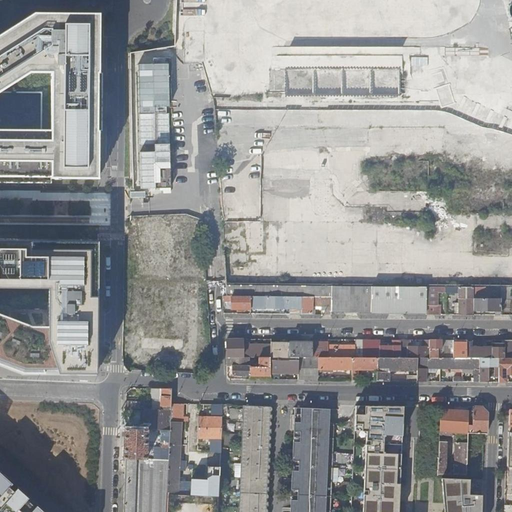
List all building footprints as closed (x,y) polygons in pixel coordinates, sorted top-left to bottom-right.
[(0,140),(64,142),(64,177),(100,178),(100,14),(35,13),(0,35),(0,140)] [(239,57),(238,38),(213,39),(214,58),(239,57)] [(131,193),(173,193),(172,49),(137,49),(137,189),(131,189),(131,193)] [(399,55),(303,54),(303,65),(318,65),(318,73),(329,73),(329,82),(339,82),(340,73),(350,73),(350,69),(399,70),(399,55)] [(414,85),(427,84),(426,69),(413,70),(414,85)] [(326,131),(342,130),(341,105),(340,106),(324,106),(324,108),(310,108),(310,114),(305,104),(302,106),(300,102),(268,103),(268,94),(265,89),(250,89),(253,96),(253,98),(239,98),(241,101),(220,111),(221,132),(223,136),(307,134),(317,129),(321,129),(324,128),(326,131)] [(0,365),(24,374),(61,374),(97,374),(98,245),(37,247),(38,238),(0,236),(0,365)] [(135,332),(203,333),(203,307),(200,307),(201,280),(139,279),(138,307),(135,307),(135,332)] [(292,297),(300,297),(330,297),(330,286),(225,284),(226,296),(250,296),(292,297)] [(330,286),(330,297),(330,311),(370,312),(371,286),(330,286)] [(426,287),(371,286),(370,312),(426,312),(426,287)] [(456,287),(426,287),(426,312),(426,314),(437,315),(437,292),(454,292),(456,289),(456,287)] [(473,287),(464,287),(458,287),(458,302),(455,302),(454,307),(456,307),(456,312),(458,312),(458,315),(473,315),(473,310),(473,287)] [(484,298),(484,287),(473,287),(473,310),(500,310),(501,298),(484,298)] [(222,296),(222,301),(231,301),(231,308),(250,309),(250,307),(250,296),(226,296),(222,296)] [(250,307),(292,308),(292,297),(250,296),(250,307)] [(292,297),(292,308),(300,308),(300,297),(292,297)] [(300,308),(300,314),(310,314),(310,302),(321,303),(322,314),(330,314),(330,311),(330,297),(300,297),(300,308)] [(225,339),(226,357),(249,357),(269,357),(270,349),(249,349),(242,348),(242,339),(225,339)] [(249,349),(270,349),(270,341),(270,339),(249,339),(249,349)] [(492,347),(492,358),(499,358),(504,358),(505,340),(502,340),(502,348),(495,348),(495,340),(492,339),(492,347)] [(327,357),(351,358),(376,358),(379,358),(379,346),(379,340),(355,340),(355,346),(327,346),(327,357)] [(392,346),(379,346),(379,358),(400,358),(400,340),(392,340),(392,346)] [(406,356),(428,356),(428,347),(428,340),(422,340),(422,347),(410,347),(410,340),(407,340),(407,344),(407,348),(406,348),(406,356)] [(428,358),(441,358),(441,352),(435,352),(435,349),(441,349),(441,340),(428,340),(428,347),(428,356),(428,358)] [(441,358),(452,358),(453,340),(441,340),(441,349),(441,352),(441,358)] [(452,358),(466,358),(466,340),(453,340),(452,358)] [(466,358),(479,358),(492,358),(492,347),(476,348),(476,345),(472,345),(472,340),(466,340),(466,358)] [(269,372),(297,373),(298,357),(287,357),(289,342),(270,341),(270,349),(269,357),(269,360),(269,372)] [(287,357),(298,357),(312,357),(311,342),(289,342),(287,357)] [(311,342),(312,357),(327,357),(327,346),(327,342),(311,342)] [(226,357),(226,367),(232,366),(232,376),(249,376),(249,357),(226,357)] [(249,357),(249,376),(269,376),(269,372),(269,360),(269,357),(249,357)] [(297,373),(297,380),(317,380),(317,369),(351,369),(351,358),(327,357),(312,357),(298,357),(297,373)] [(351,358),(351,369),(376,369),(376,358),(351,358)] [(376,358),(376,369),(376,371),(376,381),(391,381),(391,377),(389,378),(389,368),(417,368),(417,358),(406,358),(400,358),(379,358),(376,358)] [(473,382),(479,382),(479,358),(466,358),(452,358),(441,358),(428,358),(417,358),(417,368),(417,375),(417,381),(421,381),(425,381),(425,368),(475,368),(474,370),(473,382)] [(498,373),(498,369),(499,358),(492,358),(479,358),(479,382),(488,382),(488,376),(498,376),(498,373)] [(498,369),(511,369),(511,358),(504,358),(499,358),(498,369)] [(351,370),(351,380),(361,381),(361,375),(357,376),(357,370),(351,370)] [(498,376),(498,382),(509,382),(509,378),(506,378),(506,374),(504,373),(498,373),(498,376)] [(171,409),(171,404),(172,388),(158,388),(156,405),(152,405),(152,408),(166,409),(171,409)] [(183,416),(183,403),(171,404),(171,409),(170,421),(181,421),(191,422),(191,416),(183,416)] [(221,438),(223,404),(216,403),(215,416),(202,416),(202,412),(198,412),(198,438),(221,438)] [(244,405),(239,511),(267,511),(268,511),(268,510),(267,508),(267,499),(268,498),(269,496),(269,495),(268,493),(268,484),(269,482),(269,480),(268,479),(269,469),(270,467),(269,465),(269,455),(270,454),(270,452),(269,450),(270,440),(271,438),(271,436),(270,435),(270,426),(272,424),(271,422),(270,420),(271,413),(272,409),(272,408),(272,407),(244,405)] [(399,511),(405,407),(356,405),(355,423),(367,423),(362,511),(399,511)] [(468,411),(440,408),(439,431),(467,432),(486,433),(487,412),(482,406),(472,406),(472,424),(467,424),(468,411)] [(330,511),(335,424),(330,423),(330,409),(295,407),(294,422),(300,423),(296,511),(330,511)] [(166,411),(166,409),(152,408),(145,408),(144,429),(148,429),(158,429),(163,429),(163,411),(166,411)] [(180,445),(181,421),(170,421),(170,423),(170,429),(169,444),(180,445)] [(124,458),(126,458),(146,459),(147,459),(148,429),(144,429),(125,428),(124,458)] [(169,460),(169,444),(170,429),(163,429),(158,429),(157,459),(169,460)] [(439,441),(437,473),(445,473),(446,441),(439,441)] [(456,442),(454,474),(465,474),(466,463),(466,449),(467,442),(456,442)] [(168,468),(179,468),(180,445),(169,444),(169,460),(168,464),(168,468)] [(167,492),(178,492),(179,468),(168,468),(167,487),(167,492)] [(45,511),(0,471),(0,511),(45,511)] [(480,511),(482,479),(466,479),(441,478),(443,495),(451,495),(451,503),(448,503),(448,511),(480,511)]
